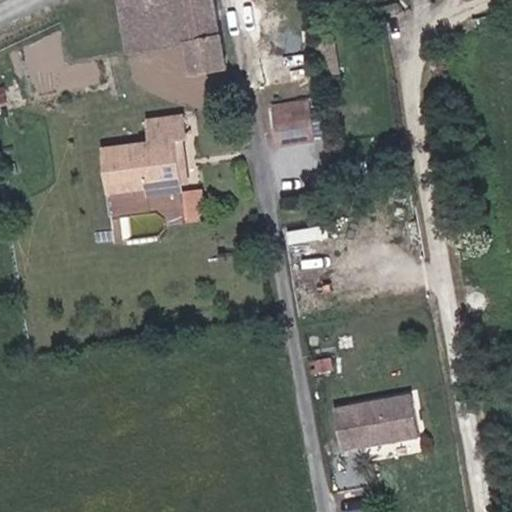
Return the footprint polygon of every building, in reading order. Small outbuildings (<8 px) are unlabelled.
[(163,0),(169,29),(198,23),(193,0),(95,0),(97,6),(127,0),(163,0)] [(103,39),(169,29),(163,0),(127,0),(97,6),(103,39)] [(204,55),(198,23),(169,29),(174,60),(204,55)] [(273,104),(282,143),(320,135),(311,96),(273,104)] [(127,173),(145,170),(178,164),(171,120),(177,119),(174,99),(135,106),(138,125),(119,128),(122,145),(127,173)] [(119,128),(88,133),(96,178),(127,173),(122,145),(119,128)] [(148,180),(179,174),(178,164),(145,170),(148,180)] [(192,220),(212,217),(206,185),(187,189),(192,220)] [(150,188),(110,194),(117,236),(191,224),(185,190),(152,196),(150,188)] [(381,415),(374,373),(295,386),(302,426),(318,423),(319,425),(342,421),(341,417),(350,416),(350,420),(381,415)]
